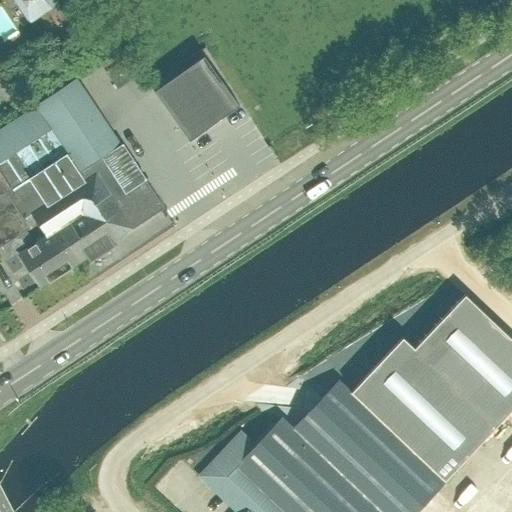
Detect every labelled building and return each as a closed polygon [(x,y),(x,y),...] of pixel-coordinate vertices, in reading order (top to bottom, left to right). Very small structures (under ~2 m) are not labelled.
[(13,0),(29,22),(50,8),(60,24),(67,20),(53,0),(13,0)] [(1,2),(0,3),(0,20),(11,33),(21,24),(1,2)] [(50,45),(61,63),(79,51),(67,33),(50,45)] [(98,60),(106,72),(107,71),(126,59),(119,48),(98,60)] [(203,56),(152,91),(188,141),(239,106),(203,56)] [(116,89),(136,76),(126,59),(107,71),(106,72),(116,89)] [(42,237),(43,238),(56,230),(70,251),(65,254),(73,266),(163,207),(76,77),(0,128),(0,245),(28,227),(24,221),(33,214),(46,234),(42,237)] [(40,286),(73,266),(65,254),(70,251),(56,230),(43,238),(19,254),(40,286)] [(350,392),(340,383),(339,381),(319,402),(295,427),(293,429),(282,418),(254,447),(242,436),(204,475),(241,511),(414,511),(511,407),(511,341),(464,296),(414,347),(413,349),(402,338),(350,392)] [(511,511),(511,465),(468,511),(511,511)]
